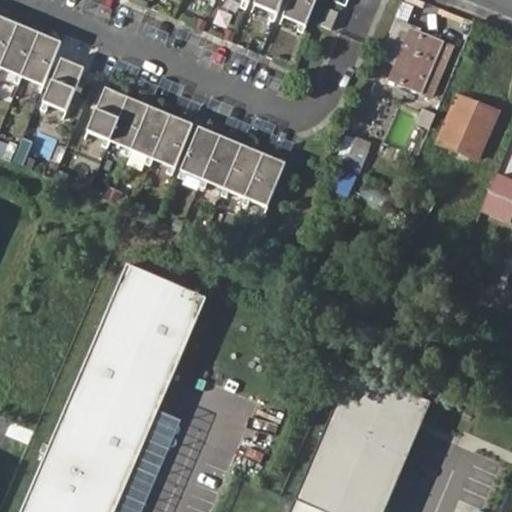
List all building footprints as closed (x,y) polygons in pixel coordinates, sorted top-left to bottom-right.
[(255,0),(254,2),(277,12),(282,0),(255,0)] [(288,0),(283,14),(306,24),(315,0),(288,0)] [(19,25),(0,17),(0,67),(1,68),(19,25)] [(40,35),(19,25),(1,68),(23,77),(40,35)] [(419,31),(397,80),(421,91),(443,41),(419,31)] [(62,43),(40,35),(23,77),(45,86),(62,43)] [(62,61),(45,103),(66,112),(84,70),(62,61)] [(105,91),(88,133),(110,142),(127,100),(105,91)] [(499,112),(456,94),(435,145),(478,163),(499,112)] [(148,109),(127,100),(110,142),(131,151),(148,109)] [(170,118),(148,109),(131,151),(153,160),(170,118)] [(192,127),(170,118),(153,160),(175,169),(192,127)] [(198,129),(181,171),(202,180),(219,138),(198,129)] [(51,156),(56,140),(37,134),(32,151),(51,156)] [(360,137),(346,167),(361,173),(373,143),(360,137)] [(241,147),(219,138),(202,180),(224,189),(241,147)] [(263,156),(241,147),(224,189),(246,198),(263,156)] [(285,165),(263,156),(246,198),(268,207),(285,165)] [(338,168),(328,188),(348,198),(358,177),(338,168)] [(511,176),(499,170),(484,204),(511,216),(511,176)] [(372,184),(364,197),(389,213),(397,200),(372,184)] [(418,196),(407,234),(432,241),(443,203),(418,196)] [(105,511),(204,287),(144,261),(33,511),(105,511)] [(345,363),(277,511),(372,511),(424,399),(345,363)]
